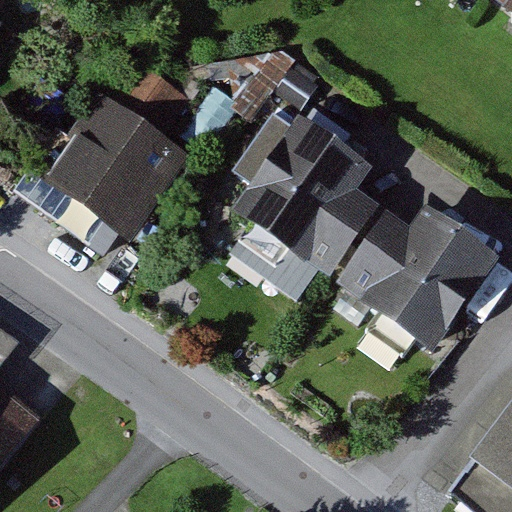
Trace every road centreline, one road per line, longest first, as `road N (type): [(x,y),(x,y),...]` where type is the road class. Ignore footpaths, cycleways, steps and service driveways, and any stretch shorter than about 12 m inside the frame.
road 1 (residential): [(0,281),(321,511)]
road 2 (residential): [(353,511),(511,329)]
